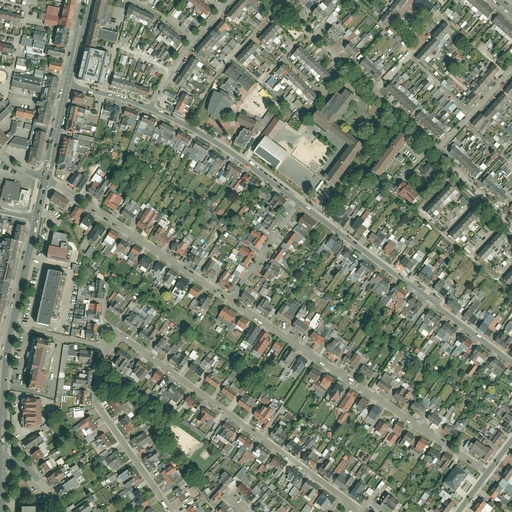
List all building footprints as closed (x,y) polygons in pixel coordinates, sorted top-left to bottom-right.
[(114,44),(117,33),(101,29),(108,0),(96,0),(86,46),(97,49),(99,40),(114,44)] [(185,0),(208,17),(214,10),(200,0),(185,0)] [(264,9),(254,0),(240,0),(226,15),(233,21),(249,4),(259,13),(264,9)] [(329,0),(326,0),(313,14),(323,24),(325,21),(331,28),(327,33),(337,43),(342,38),(349,44),(345,49),(354,58),(359,53),(351,44),(356,38),(343,25),(337,31),(332,26),(340,18),(333,11),(337,7),(329,0)] [(408,0),(398,0),(380,21),(386,26),(408,0)] [(417,0),(416,2),(429,14),(434,8),(425,0),(417,0)] [(481,0),(467,0),(489,18),(495,11),(481,0)] [(76,7),(64,4),(61,18),(72,21),(76,7)] [(158,19),(132,6),(129,12),(155,25),(158,19)] [(183,25),(188,18),(174,8),(169,14),(183,25)] [(444,13),(455,23),(460,18),(449,8),(444,13)] [(0,20),(19,25),(21,16),(0,10),(0,20)] [(511,25),(497,13),(490,20),(511,38),(511,25)] [(70,31),(72,21),(61,18),(43,14),(42,19),(45,20),(43,25),(70,31)] [(347,27),(352,21),(349,18),(351,16),(349,14),(342,22),(347,27)] [(193,32),(200,23),(190,16),(188,19),(194,24),(191,28),(188,26),(187,27),(193,32)] [(248,18),(246,20),(253,26),(255,24),(248,18)] [(201,56),(228,26),(222,21),(195,51),(201,56)] [(283,29),(275,21),(259,39),(266,46),(283,29)] [(435,36),(436,37),(419,56),(425,62),(444,42),(442,40),(454,27),(448,22),(435,36)] [(179,45),(184,39),(163,23),(158,30),(179,45)] [(54,45),(66,48),(69,34),(57,31),(54,45)] [(33,39),(32,39),(31,40),(43,43),(44,38),(45,38),(46,34),(35,32),(33,39)] [(127,44),(129,38),(123,36),(124,33),(122,32),(119,42),(127,44)] [(365,33),(360,39),(362,40),(357,46),(360,49),(372,36),(368,33),(367,35),(365,33)] [(44,50),(45,43),(43,43),(31,40),(22,38),(21,44),(32,46),(32,44),(33,45),(33,48),(44,50)] [(289,38),(284,42),(288,47),(292,42),(289,38)] [(233,49),(238,44),(232,39),(228,44),(233,49)] [(237,59),(244,65),(259,46),(252,41),(237,59)] [(0,52),(12,55),(14,47),(0,43),(0,52)] [(227,55),(232,50),(227,45),(222,50),(227,55)] [(335,78),(299,45),(293,51),(329,85),(335,78)] [(46,46),(44,55),(63,59),(65,50),(46,46)] [(102,87),(110,55),(85,49),(77,81),(102,87)] [(165,63),(171,55),(166,50),(164,54),(161,52),(158,57),(165,63)] [(217,58),(221,61),(226,57),(222,53),(217,58)] [(121,55),(119,63),(124,65),(127,57),(121,55)] [(200,62),(192,57),(176,83),(183,88),(200,62)] [(27,60),(18,58),(16,67),(25,69),(27,60)] [(215,68),(220,63),(215,58),(210,63),(215,68)] [(131,65),(130,68),(134,70),(136,61),(129,59),(128,64),(131,65)] [(361,65),(377,81),(383,74),(367,59),(361,65)] [(34,164),(39,165),(63,62),(53,60),(48,82),(14,75),(11,87),(45,95),(43,103),(39,103),(37,111),(18,106),(16,116),(35,120),(30,140),(15,137),(14,140),(11,140),(10,145),(28,149),(24,164),(33,168),(34,164)] [(251,91),(258,83),(232,61),(225,70),(231,74),(224,82),(222,81),(216,91),(234,102),(240,95),(234,89),(240,82),(251,91)] [(140,70),(144,71),(146,66),(138,63),(135,69),(140,71),(140,70)] [(261,67),(265,71),(269,66),(265,63),(261,67)] [(499,69),(492,63),(469,89),(471,91),(472,92),(462,102),(464,104),(468,107),(477,96),(476,95),(499,69)] [(319,95),(284,65),(279,71),(313,101),(319,95)] [(152,75),(155,69),(147,66),(145,72),(152,75)] [(254,74),(259,78),(263,73),(258,69),(254,74)] [(42,79),(44,72),(35,70),(34,77),(42,79)] [(214,77),(210,75),(209,76),(205,73),(203,75),(211,81),(214,77)] [(470,74),(465,78),(469,82),(468,83),(470,85),(474,82),(472,80),(473,78),(470,74)] [(127,79),(114,75),(111,86),(145,97),(146,94),(149,95),(151,90),(126,83),(127,79)] [(511,91),(511,76),(502,90),(509,95),(511,91)] [(271,77),(266,83),(271,88),(276,82),(271,77)] [(448,91),(452,88),(444,80),(441,83),(448,91)] [(273,89),(276,93),(285,84),(281,81),(273,89)] [(424,87),(429,91),(434,86),(429,82),(424,87)] [(414,114),(419,108),(393,84),(387,89),(414,114)] [(312,118),(351,146),(327,179),(335,185),(365,145),(336,124),(356,96),(345,87),(339,95),(334,91),(319,108),(326,113),(324,115),(318,110),(312,118)] [(435,88),(430,93),(436,99),(441,94),(435,88)] [(174,99),(176,96),(164,91),(162,98),(166,100),(168,97),(174,99)] [(191,95),(182,91),(175,108),(184,112),(191,95)] [(234,102),(216,91),(214,95),(210,110),(221,118),(234,102)] [(487,119),(506,99),(499,93),(481,113),(479,111),(469,122),(476,128),(485,118),(487,119)] [(74,94),(71,107),(82,110),(83,105),(92,107),(94,98),(74,94)] [(290,94),(286,98),(291,102),(295,98),(290,94)] [(443,96),(436,104),(442,108),(449,101),(443,96)] [(297,99),(293,104),(298,109),(302,104),(297,99)] [(112,123),(117,124),(122,106),(107,102),(105,110),(115,113),(112,123)] [(0,130),(0,124),(10,115),(12,115),(13,107),(11,105),(0,117),(0,141),(2,144),(15,131),(17,119),(12,117),(9,129),(4,134),(0,130)] [(137,120),(140,112),(126,106),(123,114),(137,120)] [(82,110),(71,107),(66,132),(74,134),(75,132),(79,132),(80,130),(91,132),(92,127),(83,125),(86,110),(82,110)] [(458,109),(453,114),(460,120),(465,116),(458,109)] [(416,117),(441,140),(447,133),(423,110),(416,117)] [(191,111),(187,117),(192,120),(195,113),(191,111)] [(251,127),(249,131),(253,133),(255,129),(261,131),(273,114),(269,111),(260,123),(240,112),(236,120),(251,127)] [(148,138),(157,119),(145,113),(138,127),(143,129),(141,134),(148,138)] [(275,115),(249,150),(277,171),(290,153),(272,140),(285,122),(275,115)] [(175,128),(164,123),(157,136),(167,142),(175,128)] [(254,133),(253,133),(249,131),(243,128),(242,132),(241,131),(238,138),(237,137),(234,144),(244,149),(247,142),(249,143),(251,136),(252,137),(254,133)] [(192,137),(179,131),(175,138),(188,144),(192,137)] [(403,133),(375,169),(381,174),(409,138),(403,133)] [(506,143),(509,140),(504,135),(500,138),(506,143)] [(497,142),(494,146),(497,149),(500,146),(501,147),(504,144),(495,136),(492,138),(497,142)] [(71,141),(65,139),(58,170),(67,172),(71,157),(80,159),(88,141),(72,137),(71,141)] [(208,151),(197,143),(187,157),(198,165),(208,151)] [(473,176),(479,170),(453,145),(447,151),(473,176)] [(216,173),(226,159),(215,150),(209,159),(214,163),(210,168),(216,173)] [(113,151),(110,157),(115,160),(118,155),(113,151)] [(238,175),(242,169),(231,161),(226,167),(238,175)] [(434,169),(427,162),(422,167),(420,165),(416,169),(418,171),(425,178),(434,169)] [(510,180),(511,177),(511,172),(504,166),(500,171),(510,180)] [(266,202),(280,212),(288,200),(276,192),(273,196),(269,193),(271,190),(262,184),(261,186),(255,183),(257,180),(246,172),(240,181),(242,182),(237,190),(244,195),(250,186),(257,191),(256,193),(267,201),(266,202)] [(75,173),(67,184),(79,192),(87,181),(75,173)] [(85,192),(98,200),(108,185),(95,176),(85,192)] [(485,176),(479,182),(501,202),(506,196),(485,176)] [(21,185),(5,181),(4,189),(2,188),(0,196),(0,197),(5,199),(4,204),(10,205),(11,200),(18,203),(20,194),(19,194),(21,185)] [(408,203),(416,194),(403,181),(394,190),(408,203)] [(453,188),(447,183),(422,209),(428,215),(453,188)] [(30,193),(21,191),(18,205),(27,207),(30,193)] [(63,211),(69,202),(55,193),(49,202),(63,211)] [(117,212),(121,205),(109,197),(104,203),(117,212)] [(457,202),(463,207),(468,202),(463,197),(457,202)] [(472,206),(446,232),(453,238),(479,212),(472,206)] [(452,210),(456,214),(461,210),(456,206),(452,210)] [(82,212),(76,208),(70,218),(75,222),(82,212)] [(137,216),(124,208),(120,214),(133,222),(137,216)] [(218,208),(215,212),(220,216),(223,212),(218,208)] [(357,215),(359,217),(362,212),(357,209),(351,217),(354,219),(357,215)] [(138,225),(139,226),(149,233),(154,226),(150,224),(156,214),(151,211),(144,220),(143,219),(138,225)] [(350,219),(338,211),(333,218),(345,226),(350,219)] [(450,221),(454,216),(449,212),(444,217),(450,221)] [(93,218),(87,214),(81,223),(87,227),(93,218)] [(312,231),(318,224),(304,214),(299,221),(312,231)] [(277,221),(270,216),(263,224),(270,230),(277,221)] [(353,227),(363,235),(368,229),(365,227),(372,219),(368,216),(361,224),(358,221),(353,227)] [(443,226),(447,222),(442,218),(438,222),(443,226)] [(209,225),(214,229),(217,223),(212,220),(209,225)] [(26,228),(17,226),(13,242),(23,244),(26,228)] [(161,226),(156,233),(168,241),(173,234),(161,226)] [(94,243),(101,232),(93,227),(86,237),(94,243)] [(267,237),(255,229),(251,234),(257,238),(253,243),(259,248),(267,237)] [(481,229),(477,234),(482,238),(486,234),(481,229)] [(302,238),(292,230),(284,241),(290,246),(293,242),(297,245),(302,238)] [(504,236),(497,230),(475,254),(482,260),(504,236)] [(119,236),(113,231),(105,243),(110,246),(105,252),(109,255),(113,250),(116,252),(118,247),(126,252),(131,244),(124,239),(121,244),(116,240),(119,236)] [(52,233),(47,256),(47,259),(47,261),(65,265),(68,252),(66,252),(68,246),(65,245),(67,236),(64,235),(52,233)] [(379,247),(383,242),(373,233),(369,238),(379,247)] [(344,244),(331,234),(327,241),(340,250),(344,244)] [(471,240),(475,245),(480,240),(476,235),(471,240)] [(0,316),(18,243),(13,242),(5,239),(4,243),(2,243),(2,245),(0,244),(0,250),(2,251),(0,261),(0,316)] [(177,252),(183,255),(186,250),(181,247),(184,241),(181,239),(178,245),(176,243),(175,246),(179,248),(177,252)] [(464,249),(468,253),(474,247),(468,242),(465,244),(467,246),(464,249)] [(208,257),(211,259),(220,247),(217,244),(208,257)] [(85,255),(90,258),(95,249),(90,246),(85,255)] [(143,252),(135,246),(128,258),(135,263),(143,252)] [(255,254),(245,246),(241,251),(246,255),(241,261),(247,265),(255,254)] [(287,251),(281,246),(272,256),(278,261),(287,251)] [(399,254),(389,246),(385,251),(395,259),(399,254)] [(341,254),(354,263),(358,257),(346,248),(341,254)] [(197,256),(191,254),(189,260),(201,265),(203,260),(200,259),(204,250),(200,249),(197,256)] [(309,257),(307,259),(309,261),(316,254),(313,252),(311,254),(309,253),(307,255),(309,257)] [(153,263),(143,255),(137,263),(147,270),(153,263)] [(411,272),(415,266),(407,259),(402,266),(411,272)] [(74,275),(80,276),(83,261),(77,260),(76,265),(72,265),(71,270),(75,271),(74,275)] [(376,270),(363,260),(358,266),(372,276),(376,270)] [(169,267),(160,261),(154,269),(163,276),(169,267)] [(216,264),(210,261),(203,272),(213,279),(216,274),(211,271),(216,264)] [(275,275),(278,271),(268,263),(260,274),(267,279),(272,272),(275,275)] [(494,269),(498,273),(502,268),(498,265),(494,269)] [(508,283),(511,278),(511,265),(501,277),(508,283)] [(180,276),(172,268),(163,279),(169,285),(173,280),(176,282),(180,276)] [(50,318),(57,319),(67,275),(49,271),(37,324),(48,327),(50,318)] [(101,271),(97,277),(101,280),(105,274),(101,271)] [(434,280),(422,271),(418,278),(430,286),(434,280)] [(386,287),(390,281),(379,272),(375,277),(386,287)] [(227,273),(221,283),(231,290),(234,285),(228,281),(231,276),(227,273)] [(184,291),(191,282),(183,276),(176,286),(184,291)] [(102,299),(102,280),(95,280),(94,299),(102,299)] [(366,280),(361,288),(364,290),(369,282),(366,280)] [(450,292),(443,286),(444,284),(439,280),(433,288),(445,299),(450,292)] [(197,298),(203,289),(196,284),(189,292),(197,298)] [(408,296),(396,287),(385,303),(411,322),(422,306),(412,298),(410,302),(405,299),(408,296)] [(254,297),(242,289),(238,295),(250,303),(254,297)] [(206,294),(199,303),(206,309),(213,299),(206,294)] [(267,298),(261,295),(255,306),(264,312),(267,307),(263,304),(267,298)] [(450,305),(459,311),(464,304),(455,298),(450,305)] [(478,318),(470,312),(479,301),(477,299),(463,315),(473,324),(478,318)] [(99,318),(100,304),(93,303),(92,318),(99,318)] [(125,311),(115,304),(111,310),(121,318),(125,311)] [(289,314),(278,306),(274,312),(285,319),(289,314)] [(238,314),(230,308),(220,322),(228,328),(238,314)] [(144,319),(132,311),(125,321),(136,330),(144,319)] [(441,320),(430,312),(416,330),(428,338),(431,333),(445,343),(441,348),(450,355),(454,349),(446,344),(451,337),(453,338),(457,333),(446,325),(442,330),(440,328),(441,326),(439,323),(441,320)] [(248,321),(240,318),(237,327),(245,330),(248,321)] [(305,334),(310,327),(297,318),(292,325),(305,334)] [(165,328),(170,321),(168,319),(159,331),(165,336),(169,330),(165,328)] [(511,319),(503,333),(510,337),(511,334),(511,319)] [(492,329),(480,320),(476,326),(487,335),(492,329)] [(97,338),(97,324),(89,324),(89,338),(97,338)] [(258,329),(252,326),(247,336),(253,338),(258,329)] [(150,343),(159,331),(154,327),(150,333),(144,329),(139,336),(150,343)] [(322,347),(332,333),(326,329),(323,334),(317,330),(311,338),(322,347)] [(511,338),(501,331),(494,342),(506,350),(511,340),(511,338)] [(268,334),(264,332),(260,340),(263,341),(259,350),(262,352),(268,340),(266,339),(268,334)] [(342,340),(335,335),(326,349),(337,356),(341,350),(338,347),(342,340)] [(482,366),(489,357),(478,349),(472,357),(469,355),(475,346),(462,337),(457,344),(460,347),(452,357),(457,361),(464,352),(465,354),(462,358),(465,360),(463,363),(466,365),(468,361),(474,365),(466,376),(470,379),(480,365),(482,366)] [(169,343),(163,338),(155,349),(166,357),(173,347),(168,344),(169,343)] [(50,378),(47,377),(55,344),(33,339),(29,353),(28,352),(26,358),(28,359),(25,375),(31,376),(28,389),(47,392),(50,378)] [(285,345),(279,341),(264,362),(270,366),(285,345)] [(63,346),(55,401),(61,402),(69,346),(63,346)] [(190,359),(178,349),(170,360),(182,370),(190,359)] [(93,366),(94,351),(80,350),(79,365),(93,366)] [(293,355),(287,350),(281,357),(287,362),(293,355)] [(123,371),(131,360),(120,352),(112,363),(123,371)] [(360,362),(346,352),(342,359),(356,368),(360,362)] [(216,361),(218,358),(215,356),(209,365),(214,368),(218,363),(216,361)] [(504,365),(491,357),(487,363),(499,371),(504,365)] [(293,368),(287,364),(278,376),(284,381),(292,371),(298,376),(307,365),(300,359),(293,368)] [(152,369),(141,360),(131,373),(143,382),(152,369)] [(205,369),(195,362),(190,368),(200,375),(205,369)] [(372,379),(376,373),(366,366),(362,372),(372,379)] [(317,379),(321,372),(314,368),(310,375),(317,379)] [(92,371),(85,370),(84,379),(73,377),(72,383),(90,385),(92,371)] [(165,386),(169,380),(158,372),(154,378),(165,386)] [(228,379),(231,381),(236,374),(233,372),(228,379)] [(222,381),(212,374),(207,380),(217,387),(222,381)] [(323,393),(333,379),(325,374),(320,382),(316,380),(312,386),(323,393)] [(390,395),(398,383),(386,375),(378,386),(390,395)] [(398,384),(411,393),(413,389),(401,381),(398,384)] [(185,392),(172,383),(168,390),(181,398),(185,392)] [(344,389),(336,384),(328,397),(336,402),(344,389)] [(239,393),(227,385),(223,391),(235,399),(239,393)] [(151,393),(152,391),(147,388),(143,395),(151,400),(154,395),(151,393)] [(411,398),(398,389),(393,396),(406,405),(411,398)] [(87,406),(88,390),(80,390),(79,405),(87,406)] [(346,415),(358,395),(350,390),(338,410),(346,415)] [(490,392),(486,399),(491,402),(495,395),(490,392)] [(251,411),(258,399),(249,393),(241,405),(251,411)] [(197,410),(201,404),(190,396),(186,401),(197,410)] [(430,408),(435,401),(433,399),(431,402),(425,398),(422,403),(430,408)] [(122,411),(114,399),(107,403),(116,415),(122,411)] [(33,429),(40,423),(40,400),(23,400),(23,429),(33,429)] [(369,405),(362,400),(355,410),(362,414),(359,418),(372,427),(382,413),(374,408),(369,415),(365,412),(369,405)] [(415,402),(411,408),(425,417),(429,411),(415,402)] [(73,418),(84,417),(83,411),(85,410),(84,407),(69,408),(69,412),(73,412),(73,418)] [(255,416),(266,423),(271,416),(260,409),(255,416)] [(450,409),(444,418),(449,421),(455,411),(450,409)] [(215,417),(205,410),(198,420),(203,423),(208,417),(213,421),(215,417)] [(289,421),(293,415),(288,411),(284,417),(289,421)] [(438,427),(442,422),(432,414),(428,420),(438,427)] [(502,428),(508,433),(511,427),(511,417),(507,414),(502,420),(506,423),(502,428)] [(99,429),(91,417),(84,421),(93,433),(99,429)] [(135,429),(127,417),(120,422),(128,434),(135,429)] [(466,417),(461,425),(456,422),(453,428),(462,434),(470,419),(466,417)] [(204,439),(206,435),(194,427),(195,425),(191,422),(190,424),(184,420),(181,423),(204,439)] [(390,425),(384,421),(377,432),(386,438),(383,442),(387,445),(391,439),(396,442),(405,427),(398,423),(394,429),(398,432),(395,436),(386,431),(390,425)] [(237,431),(226,423),(217,434),(229,443),(237,431)] [(362,430),(369,433),(366,439),(369,441),(372,434),(371,434),(374,429),(365,424),(362,430)] [(458,433),(446,424),(442,430),(454,438),(458,433)] [(485,437),(495,444),(504,433),(494,426),(493,428),(490,425),(487,429),(484,427),(482,430),(487,434),(485,437)] [(285,437),(274,428),(269,434),(281,443),(285,437)] [(153,443),(144,431),(130,440),(139,453),(153,443)] [(44,441),(38,433),(24,443),(30,451),(44,441)] [(414,439),(407,433),(404,437),(402,440),(409,446),(414,439)] [(110,445),(102,435),(93,442),(100,452),(110,445)] [(253,443),(242,435),(238,440),(244,445),(239,452),(243,455),(248,448),(250,449),(253,443)] [(312,449),(316,438),(314,437),(312,440),(308,438),(305,446),(312,449)] [(484,445),(474,439),(472,442),(466,438),(462,444),(484,459),(491,448),(485,444),(484,445)] [(426,443),(421,440),(413,451),(417,455),(426,443)] [(301,449),(291,441),(286,446),(297,455),(301,449)] [(327,459),(336,448),(330,444),(321,455),(327,459)] [(265,458),(270,453),(259,445),(255,450),(265,458)] [(429,463),(437,452),(430,447),(422,457),(429,463)] [(45,456),(39,449),(32,455),(38,462),(45,456)] [(105,454),(108,452),(106,450),(100,455),(103,459),(106,456),(105,454)] [(161,455),(157,450),(144,459),(152,471),(158,467),(153,460),(161,455)] [(127,463),(119,451),(107,459),(116,471),(127,463)] [(318,460),(307,453),(303,459),(313,466),(318,460)] [(449,457),(443,453),(433,466),(445,475),(449,469),(443,465),(449,457)] [(278,477),(286,465),(276,457),(271,462),(278,468),(274,474),(278,477)] [(40,465),(45,473),(53,468),(48,460),(40,465)] [(334,471),(340,475),(348,463),(342,460),(334,471)] [(511,465),(507,462),(499,475),(505,479),(511,470),(511,465)] [(335,473),(323,464),(318,470),(331,479),(335,473)] [(364,465),(356,474),(362,479),(370,470),(364,465)] [(178,471),(175,466),(164,472),(171,485),(175,482),(171,475),(178,471)] [(475,472),(468,467),(464,473),(471,478),(475,472)] [(132,468),(125,473),(134,484),(140,480),(132,468)] [(67,476),(62,469),(49,477),(54,484),(67,476)] [(303,477),(292,469),(288,474),(299,483),(303,477)] [(78,487),(80,485),(76,480),(82,476),(79,471),(72,475),(74,478),(71,480),(66,483),(70,489),(77,485),(78,487)] [(113,472),(106,476),(108,479),(105,481),(108,484),(117,478),(113,472)] [(216,501),(232,480),(226,475),(210,495),(216,501)] [(352,486),(339,476),(335,482),(348,492),(352,486)] [(466,483),(461,479),(449,493),(454,497),(466,483)] [(257,495),(241,480),(236,486),(251,501),(257,495)] [(494,480),(485,492),(492,498),(501,485),(494,480)] [(318,489),(308,481),(305,486),(309,489),(305,493),(311,498),(318,489)] [(67,495),(68,494),(67,492),(62,486),(56,490),(62,498),(67,494),(67,495)] [(294,487),(289,494),(295,498),(300,491),(294,487)] [(178,488),(174,491),(179,499),(182,503),(186,500),(190,506),(186,508),(188,511),(199,511),(198,509),(202,506),(198,501),(196,503),(191,497),(190,498),(184,491),(181,493),(178,488)] [(147,502),(139,489),(133,493),(141,506),(147,502)] [(368,497),(355,489),(351,494),(364,503),(368,497)] [(394,511),(397,509),(388,503),(392,497),(386,492),(377,504),(386,511),(394,511)] [(418,503),(422,506),(430,496),(425,492),(418,503)] [(334,504),(325,497),(319,504),(328,511),(334,504)] [(474,508),(478,511),(491,511),(493,510),(480,500),(474,508)] [(87,511),(93,508),(88,501),(72,511),(71,511),(87,511)] [(449,511),(454,506),(448,501),(438,511),(449,511)] [(268,511),(259,503),(253,509),(256,511),(268,511)]
